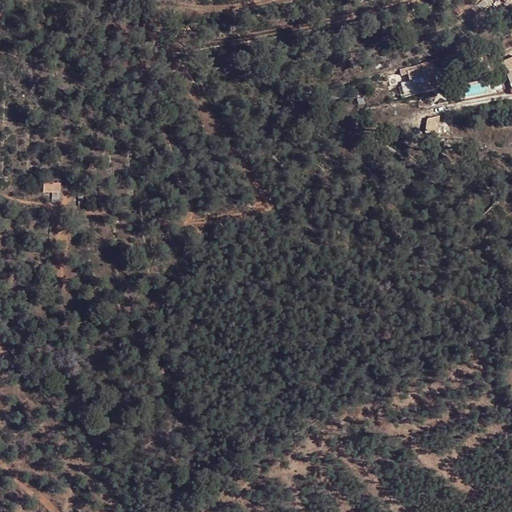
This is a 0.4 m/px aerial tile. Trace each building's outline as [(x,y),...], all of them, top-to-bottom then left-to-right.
[(511,55),(496,61),(501,72),(511,58),(511,55)] [(511,58),(501,72),(506,82),(511,79),(511,58)] [(422,69),(404,74),(406,82),(421,79),(422,84),(432,81),(430,70),(422,72),(422,69)] [(435,119),(426,120),(424,133),(435,133),(435,119)] [(59,183),(41,182),(41,194),(58,195),(59,183)]
